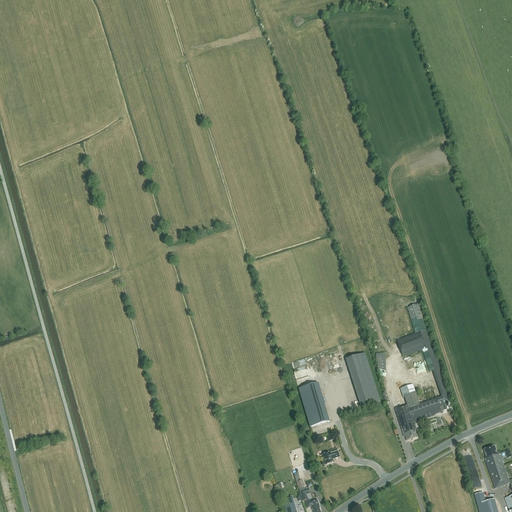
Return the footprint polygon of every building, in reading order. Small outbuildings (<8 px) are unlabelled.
[(421,336),(430,334),(420,303),(408,307),(416,333),(420,332),(421,336)] [(397,341),(403,357),(426,348),(420,332),(397,341)] [(366,353),(347,358),(360,407),(380,401),(366,353)] [(431,372),(435,370),(430,357),(428,358),(427,354),(425,355),(431,372)] [(318,368),(325,366),(323,359),(316,361),(318,368)] [(298,389),(310,428),(329,422),(318,383),(298,389)] [(437,399),(419,405),(412,385),(400,389),(403,398),(404,398),(407,405),(395,409),(403,435),(404,434),(406,441),(417,437),(415,431),(416,430),(413,422),(435,415),(435,414),(441,412),(437,399)] [(495,490),(510,485),(501,456),(500,456),(499,453),(498,454),(495,447),(485,450),(487,457),(486,458),(487,461),(486,461),(495,490)] [(322,455),(325,465),(333,463),(332,460),(339,457),(338,452),(330,454),(330,453),(322,455)] [(298,482),(296,483),(299,492),(302,502),(308,500),(306,495),(310,494),(308,489),(304,490),(304,488),(304,487),(302,481),(298,482)] [(312,508),(313,511),(320,511),(319,508),(320,508),(317,500),(310,502),(309,500),(305,501),(307,508),(311,507),(311,508),(312,508)] [(296,511),(294,501),(288,502),(290,508),(287,509),(287,511),(296,511)] [(496,511),(493,501),(478,505),(480,511),(496,511)]
